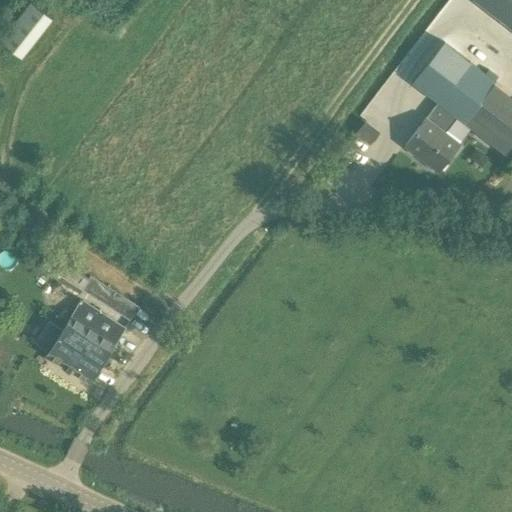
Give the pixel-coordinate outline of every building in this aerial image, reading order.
[(511,0),(473,0),(511,29),(511,0)] [(0,40),(22,58),(53,18),(31,1),(0,40)] [(427,116),(404,146),(439,173),(462,143),(461,142),(472,129),(464,123),(498,78),(490,71),(488,73),(471,60),(471,59),(445,39),(412,83),(438,103),(427,116)] [(82,289),(89,278),(40,247),(33,259),(61,276),(59,279),(80,292),(82,289)] [(46,322),(32,344),(36,347),(46,354),(46,355),(89,383),(125,327),(82,298),(61,331),(46,322)]
